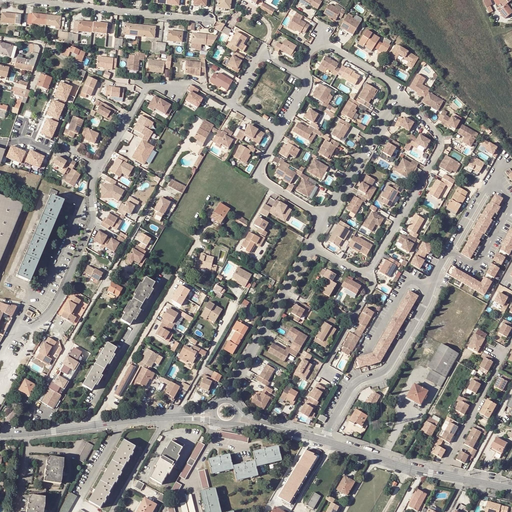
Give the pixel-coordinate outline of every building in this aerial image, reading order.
[(231,9),(231,0),(219,0),(218,8),(231,9)] [(321,2),(317,0),(315,0),(312,5),(314,5),(313,7),(317,9),(318,8),(321,2)] [(498,10),(498,11),(505,18),(511,12),(511,10),(507,4),(511,0),(498,0),(503,6),(498,10)] [(261,9),(272,16),(276,10),(264,3),(261,9)] [(341,19),(345,10),(342,8),(341,11),(329,4),(323,13),(335,21),(338,17),(341,19)] [(1,22),(19,24),(21,15),(2,13),(1,22)] [(31,25),(31,23),(45,25),(47,15),(32,13),(32,14),(28,14),(27,24),(31,25)] [(56,26),(55,29),(63,30),(63,26),(64,26),(64,18),(61,18),(61,17),(47,15),(45,25),(56,26)] [(361,23),(348,15),(340,28),(354,35),(361,23)] [(305,34),(310,26),(300,20),(294,17),(289,26),(295,30),(301,33),(302,32),(305,34)] [(77,31),(80,31),(92,33),(93,22),(79,21),(78,22),(75,22),(74,32),(77,32),(77,31)] [(108,25),(108,24),(93,22),(92,33),(110,34),(110,29),(111,29),(111,25),(108,25)] [(218,22),(217,29),(221,32),(224,28),(226,24),(218,22)] [(124,23),(123,34),(139,36),(140,25),(124,23)] [(140,25),(139,36),(154,38),(155,27),(140,25)] [(167,40),(182,42),(183,32),(168,30),(168,32),(165,31),(164,35),(168,36),(167,40)] [(365,46),(366,44),(373,49),(374,47),(378,40),(380,38),(367,30),(358,44),(364,48),(365,46)] [(57,40),(59,40),(59,42),(67,43),(68,32),(58,31),(57,40)] [(228,42),(225,46),(234,51),(236,48),(238,49),(241,50),(244,44),(248,38),(237,32),(230,43),(228,42)] [(201,48),(201,44),(214,45),(216,41),(219,37),(207,36),(207,34),(192,33),(192,43),(196,43),(195,47),(201,48)] [(114,48),(119,49),(119,46),(122,46),(123,39),(115,38),(114,45),(114,48)] [(281,50),(291,56),(294,51),(297,46),(286,40),(282,45),(278,43),(275,49),(276,49),(275,50),(279,53),(281,50)] [(383,43),(378,40),(374,47),(379,51),(383,43)] [(391,45),(390,44),(386,42),(384,41),(383,43),(379,51),(386,55),(391,45)] [(13,47),(0,42),(0,54),(10,57),(13,47)] [(161,43),(153,42),(152,49),(160,50),(161,43)] [(81,62),(85,50),(80,48),(81,47),(75,45),(75,46),(72,45),(70,48),(69,48),(68,49),(65,48),(62,53),(68,56),(69,55),(70,52),(77,55),(75,58),(75,59),(81,62)] [(405,59),(404,60),(409,63),(409,62),(415,65),(418,59),(413,54),(410,53),(398,45),(396,49),(394,48),(389,56),(395,60),(398,55),(405,59)] [(15,56),(17,57),(15,63),(33,66),(34,67),(40,49),(39,48),(37,53),(33,52),(30,59),(23,58),(23,55),(16,53),(15,56)] [(144,60),(145,53),(140,52),(139,56),(128,55),(127,70),(138,71),(139,60),(144,60)] [(235,52),(231,60),(227,67),(237,72),(241,65),(245,58),(236,53),(235,52)] [(335,77),(340,69),(336,66),(338,63),(325,56),(319,65),(326,68),(333,72),(332,74),(335,77)] [(117,59),(98,57),(97,67),(104,68),(104,69),(112,70),(112,68),(116,69),(117,59)] [(155,72),(155,71),(163,71),(164,66),(166,67),(166,68),(170,69),(171,58),(167,58),(166,62),(148,60),(146,72),(155,72)] [(206,73),(205,63),(187,61),(185,73),(189,74),(195,75),(195,76),(201,76),(201,72),(206,73)] [(33,66),(15,63),(14,68),(32,71),(33,66)] [(9,68),(0,65),(0,75),(7,78),(9,68)] [(323,73),(326,68),(319,65),(317,69),(323,73)] [(361,77),(355,73),(353,72),(353,71),(348,67),(342,78),(355,86),(361,77)] [(77,81),(81,82),(86,71),(77,68),(76,72),(80,73),(77,81)] [(40,87),(39,90),(45,93),(52,76),(41,71),(36,85),(40,87)] [(220,73),(218,76),(215,73),(211,79),(211,83),(213,84),(214,83),(221,87),(228,91),(234,81),(220,73)] [(427,92),(429,89),(421,85),(424,78),(416,74),(408,88),(417,93),(422,96),(424,97),(427,92)] [(82,92),(91,96),(98,81),(88,77),(82,92)] [(66,103),(72,86),(58,81),(39,134),(52,139),(59,120),(63,121),(65,114),(61,112),(65,103),(66,103)] [(21,97),(19,100),(22,101),(26,89),(27,86),(20,84),(18,88),(14,87),(13,91),(15,92),(14,95),(21,97)] [(313,97),(321,102),(319,105),(326,109),(331,101),(327,99),(332,91),(320,84),(313,97)] [(370,104),(369,103),(371,99),(377,90),(367,84),(359,98),(361,99),(359,102),(361,103),(368,108),(370,104)] [(199,90),(190,85),(189,87),(190,88),(189,89),(188,88),(187,90),(190,92),(185,101),(197,108),(202,99),(195,95),(199,90)] [(111,98),(124,99),(125,89),(119,89),(112,88),(112,86),(107,86),(106,95),(111,95),(111,98)] [(437,111),(443,101),(427,92),(424,97),(422,102),(437,111)] [(164,114),(168,108),(170,105),(154,96),(147,107),(153,111),(154,109),(164,114)] [(355,110),(357,106),(359,107),(361,103),(359,102),(354,99),(351,97),(348,101),(341,114),(352,120),(356,113),(354,112),(355,110)] [(112,114),(115,110),(100,101),(95,111),(109,120),(113,114),(112,114)] [(307,115),(305,118),(312,122),(310,125),(316,129),(319,125),(314,122),(318,115),(310,110),(307,115)] [(142,111),(140,114),(153,122),(155,119),(142,111)] [(441,122),(439,125),(445,128),(446,126),(448,127),(454,130),(459,122),(451,117),(450,119),(444,116),(446,113),(442,111),(437,120),(441,122)] [(75,133),(78,134),(84,120),(73,116),(68,129),(66,129),(64,134),(74,138),(75,133)] [(142,140),(145,142),(148,138),(144,136),(148,130),(152,122),(140,116),(135,123),(138,124),(134,131),(139,133),(137,137),(142,140)] [(400,125),(409,130),(413,122),(404,117),(403,119),(399,117),(395,125),(399,127),(400,125)] [(215,129),(216,127),(204,120),(203,122),(215,129)] [(331,135),(340,140),(342,137),(345,131),(347,128),(349,129),(351,125),(345,121),(343,124),(339,122),(331,135)] [(211,131),(213,132),(215,129),(203,122),(194,138),(198,140),(197,142),(197,144),(200,146),(202,146),(211,131)] [(308,141),(313,132),(315,133),(317,130),(316,129),(310,125),(308,128),(299,123),(293,132),(308,141)] [(238,139),(242,141),(245,136),(259,143),(265,134),(250,125),(245,132),(241,130),(236,138),(238,139)] [(89,130),(90,129),(85,126),(81,135),(85,137),(84,140),(95,144),(99,134),(89,130)] [(468,140),(465,145),(470,148),(478,135),(462,126),(457,134),(464,138),(468,140)] [(229,149),(234,140),(230,138),(232,135),(233,133),(225,128),(222,133),(219,131),(217,135),(213,141),(216,143),(215,145),(219,147),(221,144),(229,149)] [(316,134),(315,133),(313,132),(308,141),(311,142),(316,134)] [(424,137),(419,135),(417,138),(412,135),(407,142),(414,146),(415,143),(419,145),(423,147),(428,139),(424,137)] [(287,158),(290,155),(293,157),(296,151),(299,153),(300,150),(298,149),(300,145),(289,139),(287,143),(288,143),(286,146),(284,144),(279,153),(287,158)] [(143,165),(154,147),(145,142),(142,140),(131,158),(143,165)] [(318,153),(327,158),(328,156),(332,150),(334,146),(337,147),(339,144),(332,140),(330,143),(325,140),(318,153)] [(400,144),(394,140),(391,144),(388,142),(383,152),(391,156),(396,147),(398,148),(400,144)] [(497,147),(484,140),(481,145),(486,148),(485,150),(492,155),(492,156),(496,158),(500,151),(496,149),(497,147)] [(27,149),(27,151),(10,145),(5,157),(40,169),(44,155),(27,149)] [(251,152),(253,153),(256,149),(249,145),(247,148),(241,145),(234,157),(244,163),(251,152)] [(147,160),(150,163),(157,152),(153,150),(147,160)] [(118,154),(108,171),(113,174),(116,170),(120,173),(126,176),(132,167),(125,162),(127,159),(118,154)] [(200,155),(194,165),(198,168),(204,157),(200,155)] [(281,160),(273,155),(270,159),(279,164),(281,160)] [(440,167),(450,173),(452,170),(457,161),(447,155),(440,167)] [(64,175),(68,167),(65,164),(67,161),(58,156),(53,164),(62,169),(60,172),(64,175)] [(473,156),(468,166),(479,172),(485,162),(473,156)] [(419,162),(413,159),(410,162),(403,158),(395,171),(408,178),(415,165),(416,166),(419,162)] [(319,178),(324,170),(326,171),(328,167),(314,159),(307,171),(319,178)] [(296,173),(288,168),(290,165),(281,160),(279,164),(280,165),(275,174),(283,178),(282,180),(290,184),(296,173)] [(461,164),(457,161),(452,170),(456,172),(461,164)] [(81,174),(73,169),(72,169),(65,181),(74,187),(81,174)] [(456,268),(451,265),(446,274),(484,295),(490,285),(487,284),(489,280),(491,281),(493,278),(494,278),(500,268),(498,268),(500,264),(501,265),(505,258),(504,258),(506,254),(509,256),(511,249),(511,172),(508,176),(511,181),(511,230),(511,231),(510,230),(503,244),(504,245),(500,250),(499,250),(491,264),(492,265),(487,274),(486,274),(484,278),(485,278),(483,282),(484,282),(483,285),(468,276),(464,274),(455,269),(456,268)] [(307,181),(309,177),(302,173),(302,174),(300,177),(303,178),(296,190),(311,199),(318,187),(307,181)] [(376,190),(369,186),(374,178),(367,174),(358,189),(363,192),(361,195),(367,198),(370,200),(376,190)] [(445,174),(443,178),(453,184),(457,178),(453,176),(452,178),(445,174)] [(112,185),(104,184),(104,186),(101,186),(100,193),(112,194),(112,198),(117,201),(123,191),(113,185),(116,181),(105,175),(103,179),(112,185)] [(453,184),(443,178),(441,181),(437,178),(429,193),(438,198),(446,184),(451,187),(453,184)] [(186,187),(172,179),(168,186),(183,193),(186,187)] [(405,189),(395,183),(393,188),(388,185),(382,196),(393,202),(399,192),(402,193),(405,189)] [(287,190),(291,193),(295,186),(292,185),(290,185),(287,190)] [(468,192),(459,187),(447,207),(454,210),(453,211),(457,213),(466,197),(465,197),(468,192)] [(57,191),(51,188),(48,195),(49,196),(55,198),(57,191)] [(367,198),(361,195),(360,194),(358,197),(355,196),(347,209),(352,212),(356,214),(364,201),(365,202),(367,198)] [(0,258),(12,228),(23,204),(5,198),(0,195),(0,258)] [(471,236),(461,254),(470,259),(472,254),(477,245),(480,241),(478,241),(480,238),(482,234),(484,234),(492,220),(490,220),(492,217),(494,213),(496,214),(500,207),(498,206),(502,199),(495,195),(489,205),(488,205),(470,236),(471,236)] [(63,201),(55,198),(49,196),(15,276),(29,282),(63,201)] [(173,211),(176,205),(169,201),(169,202),(161,197),(154,210),(158,212),(157,215),(161,217),(163,215),(164,215),(167,209),(173,211)] [(272,208),(265,204),(260,212),(267,216),(269,212),(280,218),(282,214),(287,217),(291,209),(286,206),(287,206),(276,199),(272,208)] [(117,212),(122,215),(124,211),(126,212),(132,215),(136,208),(126,202),(125,205),(122,204),(117,212)] [(224,219),(230,209),(221,203),(211,217),(220,223),(223,225),(226,220),(224,219)] [(378,225),(382,217),(372,211),(364,227),(372,231),(376,224),(378,225)] [(244,230),(249,221),(237,213),(235,217),(237,219),(234,223),(244,230)] [(100,224),(107,229),(109,226),(116,230),(121,221),(108,214),(105,218),(103,222),(101,221),(100,224)] [(408,228),(411,230),(409,233),(417,238),(419,235),(416,233),(424,219),(416,214),(408,228)] [(258,232),(265,236),(268,232),(264,230),(269,223),(259,217),(255,225),(260,228),(258,232)] [(342,220),(330,241),(337,245),(341,237),(344,239),(346,240),(351,230),(349,229),(351,226),(342,220)] [(495,222),(492,220),(484,234),(482,234),(480,238),(483,240),(485,235),(487,236),(495,222)] [(106,236),(98,231),(94,237),(93,240),(100,244),(103,246),(104,246),(106,242),(108,239),(105,237),(106,236)] [(266,238),(260,234),(258,236),(250,232),(246,239),(245,239),(242,245),(248,249),(247,250),(251,252),(256,243),(261,246),(266,238)] [(403,243),(402,244),(400,248),(409,252),(415,243),(418,245),(421,240),(417,238),(409,233),(407,237),(402,234),(398,240),(403,243)] [(113,252),(117,245),(119,243),(123,245),(126,240),(118,235),(114,241),(110,238),(107,243),(105,246),(113,252)] [(359,237),(355,235),(349,246),(352,247),(353,246),(359,250),(367,255),(373,245),(368,242),(359,237)] [(424,241),(411,264),(419,269),(424,260),(423,260),(426,253),(428,254),(433,246),(424,241)] [(480,247),(477,245),(472,254),(475,256),(480,247)] [(134,259),(140,262),(139,264),(138,265),(141,267),(146,259),(143,257),(145,252),(136,246),(132,253),(130,252),(126,259),(132,262),(133,260),(134,259)] [(198,259),(196,268),(201,269),(201,268),(211,270),(216,271),(218,265),(212,264),(214,257),(209,256),(208,259),(205,258),(206,255),(206,254),(201,253),(200,260),(198,259)] [(399,262),(392,258),(390,261),(387,259),(380,271),(390,277),(397,265),(399,262)] [(102,274),(89,266),(85,273),(98,281),(102,274)] [(239,267),(233,278),(238,280),(243,283),(242,285),(245,287),(252,275),(239,267)] [(327,271),(323,268),(320,273),(330,279),(322,291),(330,296),(337,283),(332,281),(336,274),(328,269),(327,271)] [(362,286),(347,277),(344,282),(348,284),(346,288),(357,294),(362,286)] [(130,325),(133,319),(139,309),(142,304),(145,298),(151,289),(154,283),(152,281),(145,278),(141,284),(135,295),(133,299),(131,302),(124,313),(121,320),(130,325)] [(123,286),(119,283),(118,285),(112,282),(108,290),(117,296),(123,286)] [(133,294),(135,295),(141,284),(140,283),(133,294)] [(224,286),(221,285),(220,285),(217,283),(214,289),(215,290),(213,294),(221,298),(225,290),(223,288),(224,286)] [(182,306),(191,290),(179,284),(171,299),(182,306)] [(371,354),(356,358),(357,361),(354,362),(357,368),(367,365),(367,366),(380,362),(394,337),(398,339),(402,332),(399,330),(406,317),(410,319),(414,311),(411,309),(418,296),(409,291),(374,352),(372,354),(371,354)] [(505,312),(509,304),(505,302),(508,297),(499,292),(494,301),(503,306),(501,310),(505,312)] [(60,316),(71,322),(74,316),(73,315),(71,314),(76,305),(75,305),(77,303),(79,299),(72,295),(70,299),(72,299),(70,302),(68,300),(62,310),(64,310),(60,316)] [(0,337),(2,338),(12,318),(11,318),(16,306),(11,304),(10,306),(4,303),(5,299),(0,298),(0,337)] [(241,306),(246,309),(249,302),(245,300),(241,306)] [(123,312),(124,313),(131,302),(129,301),(123,312)] [(207,319),(208,318),(215,322),(223,309),(209,301),(201,316),(207,319)] [(311,307),(302,302),(300,306),(296,305),(292,313),(296,315),(293,319),(298,322),(300,318),(305,310),(307,311),(309,311),(311,307)] [(358,323),(360,324),(358,329),(363,332),(375,312),(366,307),(358,323)] [(179,314),(169,308),(166,314),(164,317),(161,322),(162,322),(171,328),(172,328),(178,319),(176,318),(179,314)] [(323,342),(328,333),(330,334),(334,328),(338,321),(329,316),(316,338),(323,342)] [(237,321),(232,329),(236,331),(238,332),(232,342),(230,341),(229,341),(224,349),(233,354),(249,328),(241,323),(243,321),(241,320),(239,322),(237,321)] [(511,325),(505,321),(498,334),(506,338),(511,329),(509,328),(511,325)] [(162,322),(160,326),(161,327),(157,335),(165,339),(166,339),(170,332),(172,328),(171,328),(162,322)] [(308,336),(292,327),(289,332),(297,336),(294,342),(291,348),(299,352),(308,336)] [(363,332),(358,329),(355,334),(352,333),(344,346),(345,347),(352,350),(353,351),(363,332)] [(477,352),(481,345),(485,339),(484,339),(487,334),(478,330),(476,334),(475,334),(468,347),(477,352)] [(232,342),(238,332),(236,331),(230,341),(232,342)] [(297,336),(289,332),(286,337),(294,342),(297,336)] [(36,358),(46,364),(50,358),(49,357),(47,356),(52,347),(51,346),(52,344),(54,340),(48,337),(46,341),(47,341),(46,343),(43,342),(38,352),(39,353),(36,358)] [(76,344),(72,341),(62,358),(65,360),(73,347),(74,347),(76,344)] [(82,385),(91,390),(95,384),(100,375),(104,369),(107,363),(113,354),(116,348),(107,343),(103,349),(97,360),(95,364),(93,367),(86,379),(82,385)] [(291,348),(288,346),(285,350),(273,343),(268,351),(285,361),(290,353),(296,356),(299,352),(291,348)] [(455,361),(459,354),(441,344),(428,367),(446,377),(455,361)] [(185,345),(178,358),(186,362),(187,360),(193,363),(196,358),(194,358),(197,352),(199,353),(201,349),(194,345),(191,349),(185,345)] [(352,350),(345,347),(342,351),(349,355),(352,350)] [(101,348),(95,359),(97,360),(103,349),(101,348)] [(152,366),(155,362),(159,354),(150,349),(146,355),(143,361),(141,360),(138,364),(141,366),(143,367),(147,369),(149,364),(152,366)] [(304,350),(302,354),(300,358),(303,360),(296,371),(306,377),(309,372),(308,371),(312,364),(308,362),(312,355),(309,353),(306,352),(304,350)] [(164,357),(159,354),(155,362),(159,364),(164,357)] [(492,358),(486,355),(479,367),(487,372),(493,363),(490,361),(492,358)] [(122,400),(123,398),(141,366),(138,364),(133,361),(115,394),(120,397),(119,399),(122,400)] [(62,369),(56,379),(66,385),(72,375),(70,374),(76,365),(71,362),(69,364),(68,364),(64,370),(62,369)] [(260,376),(259,376),(256,380),(266,385),(267,386),(270,382),(268,381),(275,369),(267,364),(260,376)] [(91,366),(84,378),(86,379),(93,367),(91,366)] [(143,367),(135,381),(145,386),(149,378),(150,377),(152,378),(155,373),(147,369),(143,367)] [(441,387),(446,378),(431,370),(426,379),(441,387)] [(221,375),(214,371),(210,378),(216,380),(218,381),(221,375)] [(306,377),(296,371),(294,374),(304,380),(306,377)] [(205,375),(200,387),(208,391),(212,383),(214,384),(216,380),(210,378),(205,375)] [(511,379),(503,375),(501,379),(499,378),(494,387),(502,391),(507,382),(508,383),(511,379)] [(480,380),(474,377),(467,389),(475,394),(480,385),(478,384),(480,380)] [(18,390),(25,394),(25,393),(30,395),(35,386),(24,379),(18,390)] [(187,390),(190,386),(183,382),(181,384),(180,387),(187,390)] [(175,384),(173,383),(168,394),(170,395),(174,398),(180,387),(175,384)] [(421,388),(414,384),(407,398),(422,406),(428,394),(427,393),(428,392),(424,389),(425,387),(422,386),(421,388)] [(257,393),(256,395),(261,399),(264,393),(266,390),(272,393),(273,390),(267,386),(266,385),(261,395),(257,393)] [(280,398),(285,400),(286,399),(288,400),(291,402),(290,403),(293,405),(300,394),(287,386),(280,397),(280,398)] [(323,392),(315,387),(310,396),(312,397),(310,401),(308,405),(306,404),(300,412),(308,417),(313,409),(315,409),(317,405),(319,402),(318,401),(323,392)] [(49,389),(41,402),(53,409),(60,396),(49,389)] [(374,403),(375,404),(381,395),(375,392),(374,394),(372,396),(371,396),(368,400),(367,399),(365,403),(372,407),(374,403)] [(271,397),(264,393),(261,399),(256,395),(252,402),(264,409),(271,397)] [(469,401),(463,398),(455,411),(463,415),(469,406),(467,405),(469,401)] [(496,405),(486,400),(479,413),(488,418),(496,405)] [(361,426),(367,417),(356,410),(349,422),(354,424),(355,423),(361,426)] [(320,414),(317,419),(324,422),(327,418),(322,415),(320,414)] [(427,434),(426,438),(429,439),(440,419),(434,416),(432,418),(430,417),(422,431),(427,434)] [(456,426),(458,423),(447,417),(446,420),(445,421),(449,423),(445,431),(453,435),(457,427),(456,426)] [(480,432),(485,435),(487,431),(476,425),(474,428),(472,427),(468,436),(476,440),(480,432)] [(249,436),(220,431),(219,437),(248,443),(249,436)] [(437,436),(435,440),(441,443),(443,439),(449,443),(453,435),(445,431),(441,439),(437,436)] [(464,443),(470,447),(468,450),(474,454),(477,450),(472,447),(476,440),(468,436),(464,443)] [(496,455),(500,457),(507,443),(496,437),(489,449),(497,453),(496,455)] [(174,438),(167,449),(157,467),(151,478),(162,484),(168,474),(179,455),(185,445),(174,438)] [(125,440),(113,461),(124,467),(136,446),(125,440)] [(445,450),(439,446),(441,443),(435,440),(433,443),(437,446),(433,453),(436,455),(441,457),(445,450)] [(93,446),(87,442),(78,459),(84,463),(93,446)] [(199,442),(190,458),(196,461),(205,445),(199,442)] [(282,460),(279,446),(253,452),(256,461),(257,467),(282,460)] [(300,459),(299,459),(278,496),(291,504),(320,453),(307,446),(300,459)] [(166,448),(155,467),(157,467),(167,449),(166,448)] [(473,458),(474,454),(468,450),(466,454),(460,451),(456,459),(462,462),(464,463),(468,455),(473,458)] [(180,456),(179,455),(168,474),(170,475),(180,456)] [(212,474),(234,469),(233,467),(231,455),(209,460),(212,474)] [(63,459),(49,457),(48,461),(46,461),(46,465),(45,471),(44,482),(60,484),(61,476),(62,469),(63,459)] [(113,461),(102,481),(112,487),(124,467),(113,461)] [(256,461),(233,467),(234,469),(237,481),(259,475),(257,467),(256,461)] [(187,463),(180,476),(185,479),(193,467),(187,463)] [(210,487),(205,470),(199,471),(203,489),(210,487)] [(355,482),(345,476),(337,489),(347,495),(355,482)] [(102,481),(90,502),(100,508),(112,487),(102,481)] [(135,487),(141,490),(144,484),(139,481),(135,487)] [(176,482),(169,494),(175,497),(182,485),(176,482)] [(221,511),(216,488),(201,492),(206,511),(221,511)] [(416,495),(414,494),(410,501),(412,502),(409,507),(418,511),(427,494),(418,490),(416,495)] [(307,505),(314,509),(321,496),(314,492),(307,505)] [(71,493),(59,511),(67,511),(77,496),(71,493)] [(158,499),(163,503),(167,496),(162,493),(158,499)] [(195,511),(191,494),(185,495),(189,511),(195,511)] [(44,497),(31,495),(30,499),(27,498),(27,504),(26,510),(26,511),(43,511),(44,507),(44,497)] [(335,499),(328,495),(326,499),(332,502),(326,511),(324,511),(323,511),(336,511),(340,506),(333,503),(335,499)] [(153,511),(157,505),(157,504),(145,497),(136,511),(153,511)] [(488,502),(485,511),(488,511),(499,511),(500,509),(504,510),(503,511),(507,511),(509,507),(488,502)]
